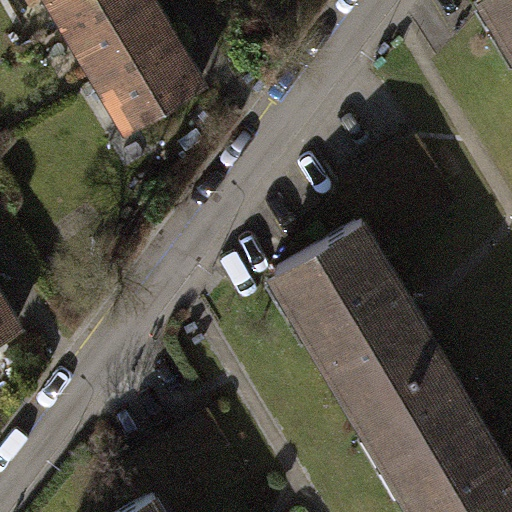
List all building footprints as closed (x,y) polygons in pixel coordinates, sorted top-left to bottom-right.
[(47,0),(60,21),(94,0),(47,0)] [(90,71),(162,29),(145,0),(94,0),(60,21),(90,71)] [(511,51),(511,0),(481,0),(485,6),(511,51)] [(121,122),(193,79),(162,29),(90,71),(121,122)] [(410,137),(334,182),(353,213),(367,238),(443,193),(410,137)] [(378,450),(464,399),(414,315),(406,303),(367,238),(353,213),(266,265),(275,279),(378,450)] [(414,511),(511,511),(511,478),(464,399),(378,450),(414,511)] [(211,414),(133,460),(151,490),(154,489),(167,511),(174,511),(245,470),(211,414)] [(114,511),(167,511),(154,489),(151,490),(114,511)]
